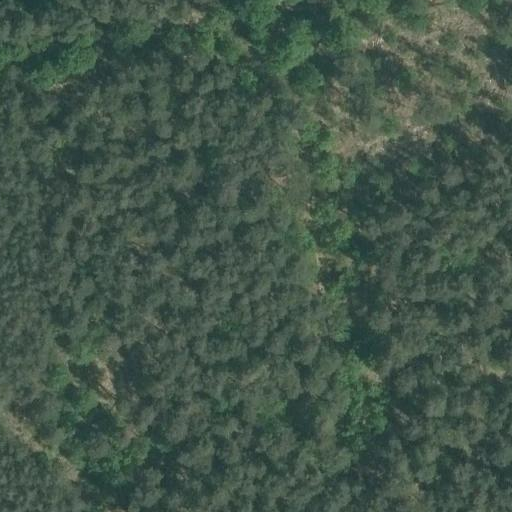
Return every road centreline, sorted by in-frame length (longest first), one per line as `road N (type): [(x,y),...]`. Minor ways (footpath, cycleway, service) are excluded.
road 1 (track): [(349,511),(276,0)]
road 2 (track): [(0,46),(310,0)]
